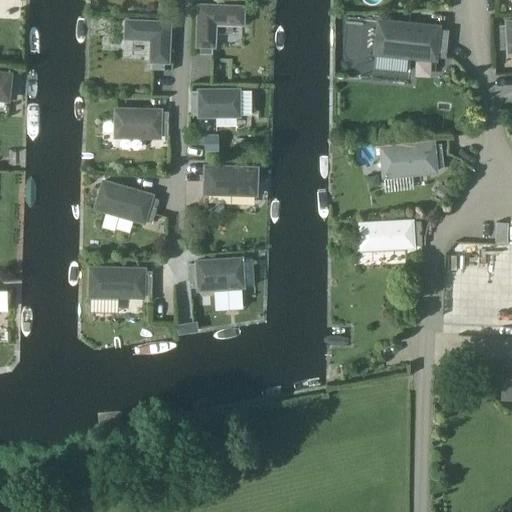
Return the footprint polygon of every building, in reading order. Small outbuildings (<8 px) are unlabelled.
[(250,25),(250,5),(203,3),(201,47),(221,48),(221,24),(250,25)] [(508,18),(501,18),(501,19),(502,31),(502,42),(509,41),(509,42),(509,47),(511,46),(511,13),(508,14),(508,15),(508,18)] [(377,52),(376,67),(407,69),(408,56),(439,58),(439,57),(439,54),(441,54),(447,54),(447,53),(450,26),(442,25),(442,21),(380,16),(377,52)] [(175,64),(176,21),(130,19),(129,40),(155,41),(154,63),(175,64)] [(15,72),(0,70),(0,101),(12,102),(15,72)] [(200,91),(194,91),(194,115),(200,115),(200,118),(244,118),(244,115),(254,115),(254,90),(244,90),(244,88),(200,88),(200,91)] [(171,136),(171,112),(165,112),(165,108),(118,107),(117,138),(165,139),(165,136),(171,136)] [(215,151),(215,133),(204,133),(204,151),(215,151)] [(439,139),(384,146),(388,180),(389,192),(417,189),(416,177),(443,173),(442,168),(443,168),(448,168),(445,143),(440,144),(439,139)] [(207,164),(206,195),(261,197),(262,166),(207,164)] [(156,223),(162,200),(157,198),(158,194),(106,179),(97,210),(149,225),(150,221),(156,223)] [(419,221),(419,219),(363,222),(365,251),(421,248),(421,245),(427,245),(425,221),(419,221)] [(508,222),(497,222),(496,242),(507,243),(508,222)] [(250,289),(248,257),(199,260),(200,263),(193,264),(195,288),(202,287),(202,292),(250,289)] [(93,266),(91,298),(94,298),(94,313),(122,314),(122,299),(149,300),(149,296),(155,296),(156,272),(150,271),(150,267),(93,266)] [(179,334),(195,331),(193,321),(177,323),(179,334)] [(511,399),(511,365),(502,365),(501,399),(511,399)]
